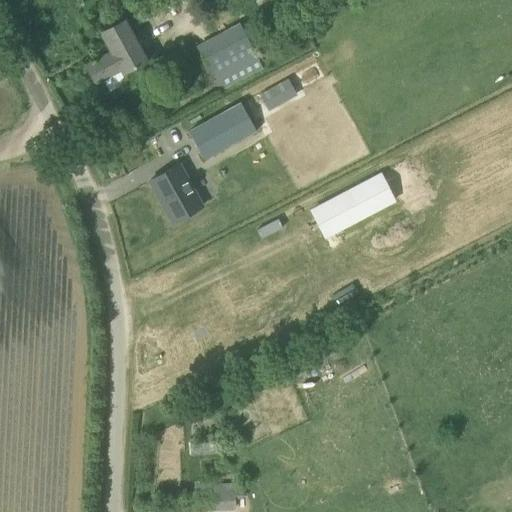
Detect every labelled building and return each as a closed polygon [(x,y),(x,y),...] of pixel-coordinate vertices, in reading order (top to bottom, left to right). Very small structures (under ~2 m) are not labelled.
[(124,74),(147,61),(125,21),(101,33),(112,52),(95,61),(91,61),(91,63),(86,66),(96,83),(121,68),(124,74)] [(221,89),(264,66),(240,21),(198,44),(221,89)] [(289,77),(260,92),(269,109),(298,93),(289,77)] [(204,160),(256,131),(241,103),(188,132),(204,160)] [(149,179),(172,221),(201,205),(178,163),(149,179)] [(376,170),(305,207),(318,233),(389,197),(376,170)] [(266,260),(216,285),(230,312),(280,287),(266,260)] [(196,509),(234,508),(234,485),(195,486),(196,509)]
